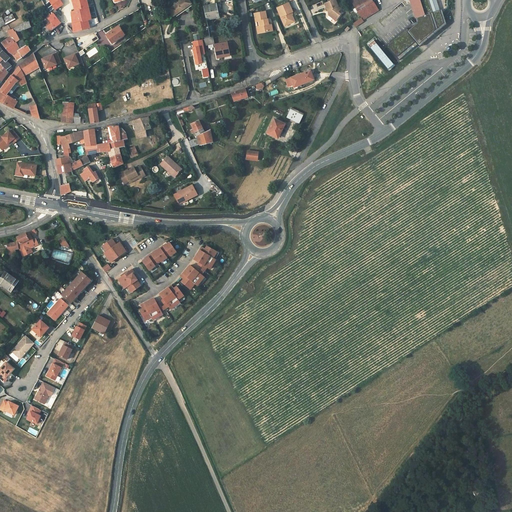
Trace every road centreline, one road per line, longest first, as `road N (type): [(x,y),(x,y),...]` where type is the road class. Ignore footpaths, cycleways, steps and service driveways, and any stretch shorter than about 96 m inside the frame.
road 1 (residential): [(33,122),(108,123),(240,85)]
road 2 (tertiary): [(53,204),(156,223),(226,225)]
road 3 (unclassified): [(229,511),(157,359)]
road 4 (tertiary): [(112,511),(131,406),(157,359)]
road 5 (tertiary): [(383,132),(471,61),(482,29)]
road 6 (residential): [(198,242),(155,290),(132,259),(105,281)]
road 7 (residential): [(20,389),(105,281)]
road 8 (residential): [(321,48),(274,66),(254,64),(239,0)]
road 9 (residential): [(133,0),(85,32),(43,41),(17,63)]
road 10 (tertiary): [(157,359),(244,266)]
road 11 (tertiary): [(281,203),(311,168),(383,132)]
